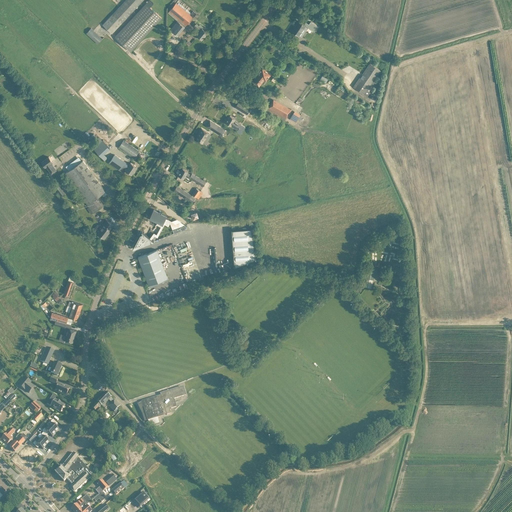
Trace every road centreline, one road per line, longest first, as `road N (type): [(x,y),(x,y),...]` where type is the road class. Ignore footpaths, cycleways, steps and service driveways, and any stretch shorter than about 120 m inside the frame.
road 1 (tertiary): [(84,364),(96,302),(141,206),(220,70),(268,14)]
road 2 (tertiary): [(25,485),(79,416),(84,364)]
